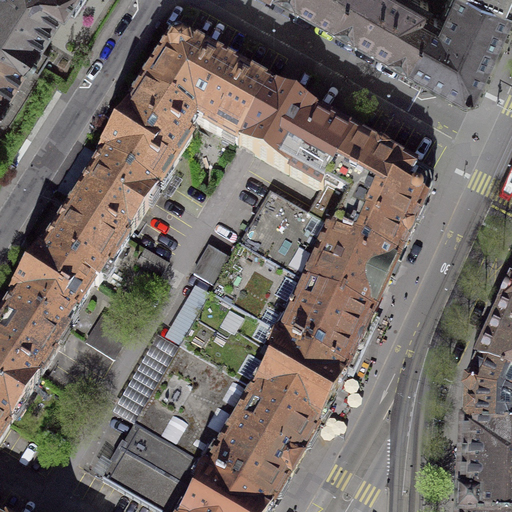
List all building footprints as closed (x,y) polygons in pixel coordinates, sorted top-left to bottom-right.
[(0,0),(0,47),(27,65),(38,71),(49,53),(39,47),(40,45),(38,44),(60,7),(64,9),(69,0),(0,0)] [(297,0),(305,4),(332,19),(342,0),(297,0)] [(342,0),(332,19),(381,47),(408,63),(435,16),(426,11),(429,5),(428,1),(425,0),(342,0)] [(435,16),(408,63),(473,99),(497,46),(511,13),(511,6),(497,0),(446,0),(445,3),(446,5),(450,7),(443,21),(435,16)] [(238,147),(272,88),(232,66),(187,41),(186,37),(179,34),(172,36),(168,42),(169,45),(142,87),(197,122),(196,123),(197,124),(238,147)] [(24,65),(26,66),(27,65),(0,47),(0,153),(7,143),(14,131),(0,122),(0,107),(8,94),(6,93),(24,65)] [(197,122),(142,87),(119,124),(118,124),(117,124),(116,124),(115,124),(114,124),(113,125),(111,129),(109,132),(108,133),(108,134),(108,135),(108,136),(109,137),(110,138),(100,155),(159,193),(193,139),(189,136),(197,124),(196,123),(197,122)] [(321,194),(355,135),(316,113),(279,93),(272,88),(238,147),(246,151),(321,194)] [(331,230),(399,261),(413,231),(429,195),(431,191),(431,189),(431,186),(431,184),(430,181),(429,179),(427,177),(426,175),(424,174),(355,135),(321,194),(308,216),(308,217),(331,230)] [(159,193),(100,155),(74,195),(70,202),(129,239),(159,193)] [(306,286),(374,317),(386,289),(399,261),(331,230),(308,217),(308,216),(271,194),(240,247),(306,286)] [(129,239),(70,202),(66,208),(40,249),(100,286),(129,239)] [(211,297),(347,376),(357,353),(358,353),(359,353),(360,353),(361,353),(362,353),(362,352),(363,352),(363,351),(364,351),(365,347),(367,343),(367,342),(367,341),(367,340),(367,339),(366,338),(365,337),(364,337),(374,317),(306,286),(240,247),(232,260),(210,248),(194,275),(216,288),(211,297)] [(100,286),(40,249),(30,265),(29,265),(28,265),(28,264),(27,264),(26,265),(25,265),(24,266),(22,269),(20,272),(19,273),(19,274),(19,275),(19,276),(19,277),(20,277),(20,278),(21,279),(10,295),(70,333),(71,332),(66,329),(95,285),(99,287),(100,286)] [(169,265),(145,251),(141,258),(137,265),(160,279),(169,265)] [(511,377),(511,286),(502,309),(503,310),(495,328),(479,363),(511,377)] [(70,333),(10,295),(0,311),(0,354),(40,380),(70,333)] [(180,350),(318,430),(333,402),(347,376),(211,297),(180,350)] [(131,335),(103,317),(95,330),(86,343),(114,361),(131,335)] [(134,428),(273,509),(289,480),(292,482),(299,471),(305,461),(302,459),(318,430),(180,350),(134,428)] [(40,380),(0,354),(0,420),(10,427),(40,380)] [(463,428),(511,430),(511,377),(479,363),(470,384),(466,385),(463,395),(466,398),(466,412),(465,426),(463,425),(463,428)] [(0,443),(10,427),(0,420),(0,443)] [(271,511),(273,509),(134,428),(125,445),(122,443),(111,463),(113,465),(103,482),(154,511),(271,511)] [(511,511),(511,430),(463,428),(462,453),(462,454),(461,454),(461,455),(460,455),(460,456),(459,456),(458,461),(458,465),(459,466),(460,466),(460,467),(461,468),(461,469),(460,494),(458,494),(457,511),(511,511)]
